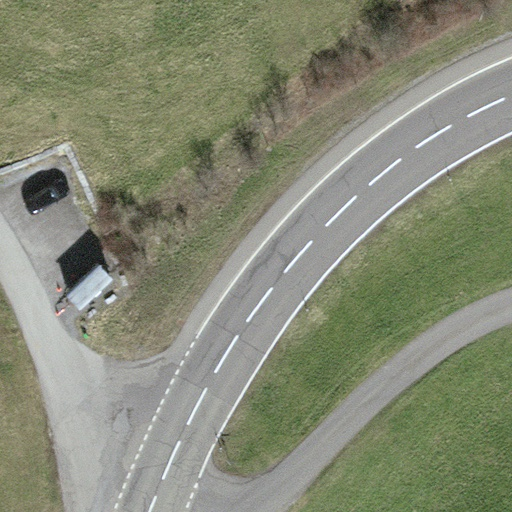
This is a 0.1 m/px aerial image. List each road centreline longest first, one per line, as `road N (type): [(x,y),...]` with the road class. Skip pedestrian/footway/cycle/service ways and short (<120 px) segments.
road 1 (tertiary): [(150,511),(194,412),(272,286),(361,190),(474,113),(511,98)]
road 2 (unclassified): [(511,315),(479,322),(237,511)]
road 3 (track): [(0,236),(45,298),(133,511)]
